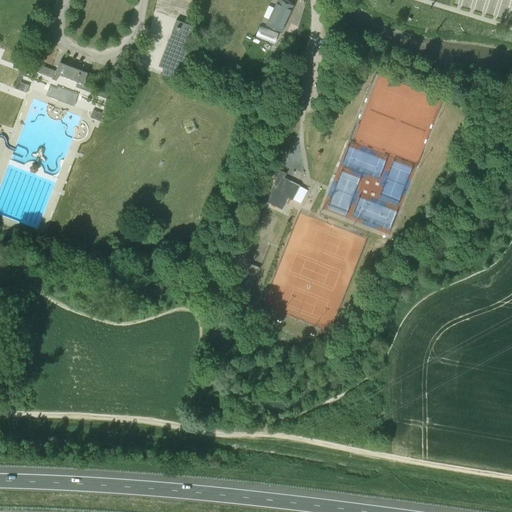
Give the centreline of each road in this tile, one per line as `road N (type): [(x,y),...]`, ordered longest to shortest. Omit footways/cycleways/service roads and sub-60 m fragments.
road 1 (track): [(0,415),(270,435),(511,479)]
road 2 (motorway): [(369,511),(0,480)]
road 3 (unclassified): [(64,0),(60,36),(93,55),(126,44),(141,0)]
